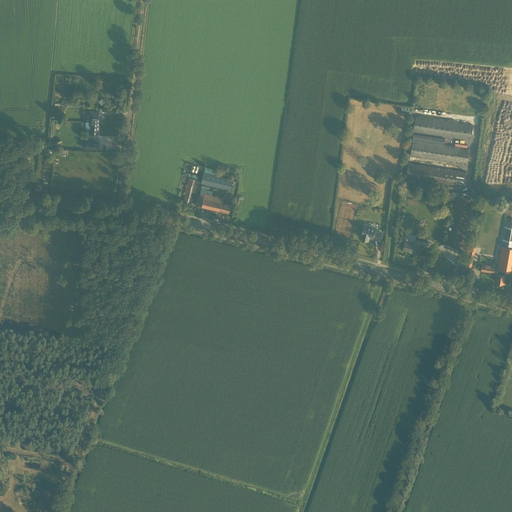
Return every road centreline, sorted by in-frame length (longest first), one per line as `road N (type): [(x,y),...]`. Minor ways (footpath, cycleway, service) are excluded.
road 1 (secondary): [(511,306),(161,218),(0,207)]
road 2 (track): [(301,511),(381,279)]
road 3 (track): [(142,0),(121,212)]
